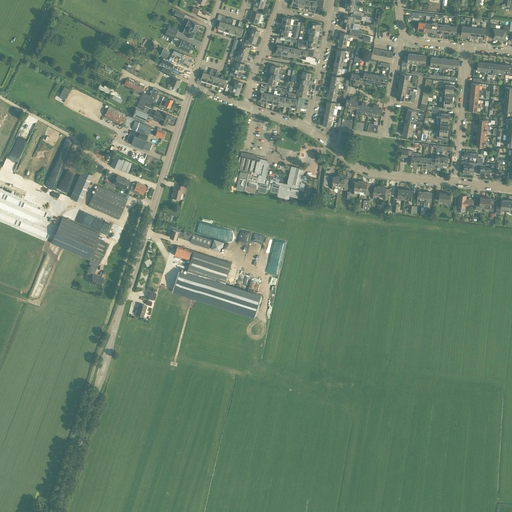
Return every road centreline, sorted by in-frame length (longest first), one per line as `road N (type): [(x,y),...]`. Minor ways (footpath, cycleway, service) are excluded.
road 1 (tertiary): [(57,511),(191,85)]
road 2 (residential): [(454,182),(367,172),(304,126)]
road 3 (residential): [(342,128),(381,135),(406,33)]
road 4 (residential): [(454,182),(466,48)]
